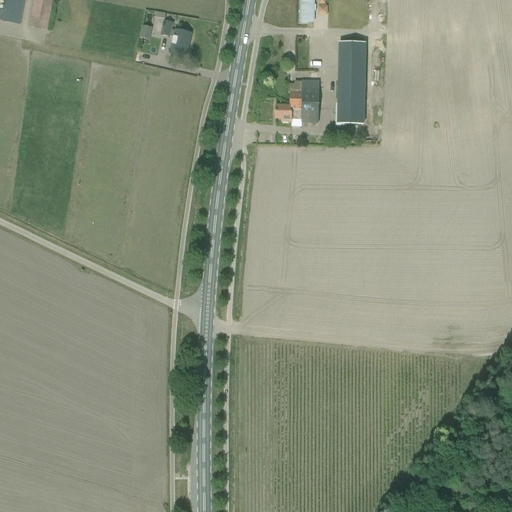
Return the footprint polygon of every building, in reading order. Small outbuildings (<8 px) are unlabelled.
[(0,0),(0,21),(20,25),(24,0),(4,0),(2,11),(0,10),(0,0)] [(47,31),(52,0),(33,0),(28,27),(47,31)] [(314,12),(315,12),(315,6),(314,6),(312,5),(312,0),(299,0),(299,23),(312,23),(312,12),(314,12)] [(399,0),(399,18),(447,20),(447,0),(399,0)] [(511,116),(511,0),(456,0),(456,30),(489,30),(487,116),(511,116)] [(172,24),(162,22),(160,36),(173,38),(170,53),(186,56),(190,34),(171,30),(172,24)] [(148,40),(151,28),(141,26),(139,39),(148,40)] [(393,52),(393,121),(427,122),(428,70),(440,70),(439,112),(454,112),(454,124),(462,124),(462,119),(474,119),(475,39),(428,38),(428,51),(420,51),(420,40),(391,40),(391,51),(393,52)] [(339,44),(337,115),(345,115),(345,125),(363,125),(365,44),(339,44)] [(275,107),(275,119),(281,119),(281,122),(290,122),(291,122),(301,123),(301,124),(317,124),(318,82),(302,82),(301,85),(287,85),(287,94),(290,94),(290,107),(275,107)]
